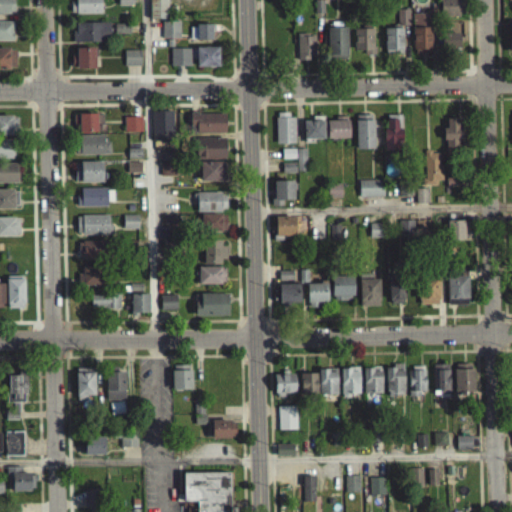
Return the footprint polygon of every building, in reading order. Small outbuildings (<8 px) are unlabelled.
[(0,0),(0,19),(13,20),(14,0),(0,0)] [(100,0),(71,0),(72,19),(101,19),(100,0)] [(132,10),(132,0),(116,0),(117,11),(132,10)] [(168,24),(167,0),(147,0),(149,24),(168,24)] [(461,2),(439,1),(438,20),(460,21),(461,2)] [(397,31),(408,30),(408,14),(397,15),(397,31)] [(430,18),(412,19),(412,58),(430,58),(430,18)] [(13,27),(0,26),(0,45),(12,46),(13,27)] [(179,26),(161,27),(161,44),(179,44),(179,26)] [(73,28),(74,47),(109,47),(108,27),(73,28)] [(114,39),(129,39),(129,29),(114,29),(114,39)] [(211,45),(211,30),(190,30),(190,45),(211,45)] [(346,64),(346,32),(326,33),(327,64),(346,64)] [(373,33),(353,34),(353,56),(363,56),(363,60),(373,59),(373,33)] [(402,33),(384,33),(384,60),(403,60),(402,33)] [(459,38),(438,38),(439,55),(459,55),(459,38)] [(296,39),(297,66),(315,66),(314,39),(296,39)] [(94,74),(94,52),(75,53),(75,74),(94,74)] [(218,52),(195,52),(195,72),(218,72),(218,52)] [(189,54),(170,53),(170,71),(189,72),(189,54)] [(140,71),(140,56),(124,55),(123,71),(140,71)] [(172,116),(150,117),(151,152),(172,152),(172,116)] [(101,119),(77,120),(78,138),(102,137),(101,119)] [(224,119),(189,119),(189,138),(225,138),(224,119)] [(275,149),(294,148),(294,119),(275,119),(275,149)] [(0,139),(16,140),(16,121),(0,120),(0,139)] [(373,120),(354,120),(355,154),(373,154),(373,120)] [(401,120),(384,120),(384,155),(400,155),(401,120)] [(123,122),(123,137),(141,137),(141,121),(123,122)] [(303,144),(324,144),(323,121),(311,121),(311,126),(302,126),(303,144)] [(347,123),(325,124),(326,144),(348,144),(347,123)] [(460,123),(446,124),(446,132),(442,132),(442,166),(461,166),(460,123)] [(110,159),(109,147),(104,147),(103,140),(76,140),(76,160),(110,159)] [(194,163),(225,163),(224,143),(194,144),(194,163)] [(13,145),(0,144),(0,163),(13,164),(13,145)] [(127,163),(140,163),(140,153),(127,154),(127,163)] [(281,164),(294,164),(294,154),(281,154),(281,164)] [(306,154),(296,154),(295,176),(305,176),(306,154)] [(440,190),(439,157),(423,157),(423,191),(440,190)] [(101,167),(74,167),(74,188),(101,188),(101,167)] [(140,167),(126,167),(126,178),(132,178),(132,192),(144,192),(144,177),(140,177),(140,167)] [(220,167),(199,167),(199,186),(221,186),(220,167)] [(0,187),(17,188),(17,168),(0,168),(0,187)] [(295,168),(282,168),(282,178),(295,178),(295,168)] [(160,182),(172,181),(172,170),(159,170),(160,182)] [(445,181),(445,192),(461,191),(460,181),(445,181)] [(357,186),(358,202),(383,202),(382,185),(357,186)] [(272,186),(272,211),(282,211),(282,205),(293,205),(292,186),(272,186)] [(327,203),(341,203),(340,189),(326,189),(327,203)] [(113,210),(113,197),(107,197),(107,193),(78,193),(78,211),(113,210)] [(426,208),(427,194),(415,193),(415,208),(426,208)] [(0,213),(18,213),(18,195),(0,194),(0,213)] [(225,216),(225,199),(196,198),(195,216),(225,216)] [(163,230),(177,230),(176,219),(162,219),(163,230)] [(199,219),(200,237),(226,236),(226,219),(199,219)] [(76,240),(108,239),(108,220),(75,221),(76,240)] [(137,220),(122,220),(122,234),(137,234),(137,220)] [(293,221),(274,222),(274,241),(294,241),(293,221)] [(0,241),(18,241),(18,222),(0,222),(0,241)] [(413,226),(397,225),(397,243),(413,243),(413,226)] [(466,225),(444,226),(444,245),(466,245),(466,225)] [(368,242),(380,242),(380,229),(369,228),(368,242)] [(77,264),(104,264),(104,246),(76,247),(77,264)] [(202,247),(202,268),(226,268),(226,247),(202,247)] [(78,290),(100,291),(101,272),(79,272),(78,290)] [(197,289),(224,289),(224,272),(197,272),(197,289)] [(278,285),(291,284),(291,276),(278,276),(278,285)] [(359,312),(379,311),(378,280),(358,281),(359,312)] [(330,282),(330,305),(352,304),(352,281),(330,282)] [(418,309),(438,309),(438,281),(418,281),(418,309)] [(446,310),(466,310),(467,281),(446,281),(446,310)] [(6,284),(6,313),(23,313),(23,284),(6,284)] [(404,285),(388,285),(388,310),(404,309),(404,285)] [(326,307),(326,287),(306,288),(306,312),(318,312),(318,307),(326,307)] [(299,308),(299,289),(277,289),(278,308),(299,308)] [(90,299),(90,314),(119,314),(119,299),(90,299)] [(130,318),(147,318),(147,299),(130,299),(130,318)] [(227,299),(194,299),(194,322),(227,321),(227,299)] [(175,300),(159,300),(160,316),(176,315),(175,300)] [(448,369),(431,370),(432,398),(448,398),(448,369)] [(384,371),(385,401),(403,401),(403,370),(384,371)] [(171,395),(190,395),(190,371),(171,371),(171,395)] [(408,400),(424,400),(424,371),(408,371),(408,400)] [(363,373),(363,413),(380,412),(380,372),(363,373)] [(75,401),(93,401),(93,373),(74,374),(75,401)] [(339,373),(340,403),(359,402),(358,373),(339,373)] [(471,398),(471,373),(453,374),(453,404),(464,404),(463,398),(471,398)] [(336,400),(336,374),(317,374),(318,400),(336,400)] [(124,377),(104,377),(105,406),(125,405),(124,377)] [(294,378),(273,378),(273,399),(294,398),(294,378)] [(299,379),(299,399),(316,399),(316,378),(299,379)] [(25,379),(7,379),(7,408),(13,408),(14,416),(5,416),(5,425),(18,425),(18,407),(26,407),(25,379)] [(296,434),(295,411),(277,412),(277,435),(296,434)] [(211,444),(235,444),(235,425),(211,425),(211,444)] [(22,437),(4,437),(4,462),(22,461),(22,437)] [(446,438),(432,438),(432,451),(446,451),(446,438)] [(471,441),(455,441),(456,455),(471,455),(471,441)] [(104,460),(103,442),(83,443),(84,461),(104,460)] [(137,452),(137,442),(120,442),(120,452),(137,452)] [(293,460),(292,449),(275,449),(275,460),(293,460)] [(35,496),(34,479),(21,479),(21,472),(8,472),(8,496),(35,496)] [(422,492),(422,473),(410,474),(410,492),(422,492)] [(437,491),(436,475),(427,475),(427,491),(437,491)] [(227,511),(227,478),(181,478),(181,499),(176,499),(174,499),(174,506),(184,506),(194,506),(194,511),(227,511)] [(344,481),(344,498),(359,498),(358,481),(344,481)] [(301,507),(314,507),(314,482),(302,482),(301,507)] [(369,500),(384,500),(384,483),(369,483),(369,500)] [(93,511),(94,495),(79,494),(78,511),(93,511)]
